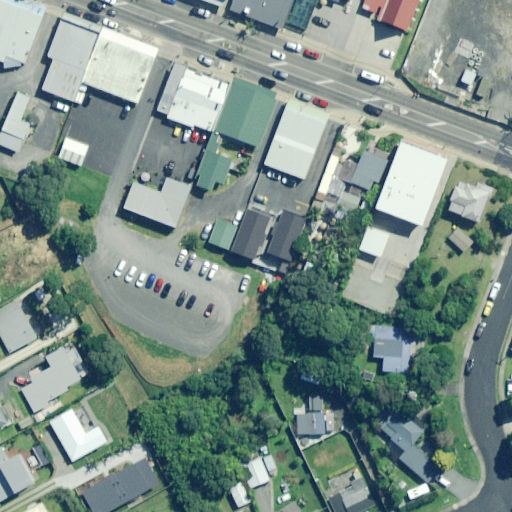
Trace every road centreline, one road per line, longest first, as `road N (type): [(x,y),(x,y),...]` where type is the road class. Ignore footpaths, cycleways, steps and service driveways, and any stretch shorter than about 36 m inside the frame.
road 1 (secondary): [(511,152),(109,0)]
road 2 (residential): [(511,494),(488,434),(480,382),(511,275)]
